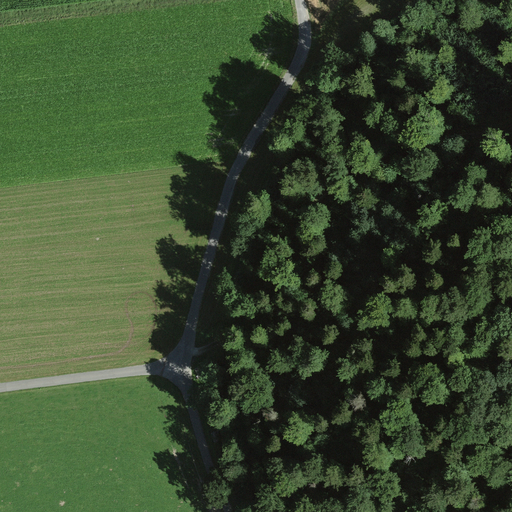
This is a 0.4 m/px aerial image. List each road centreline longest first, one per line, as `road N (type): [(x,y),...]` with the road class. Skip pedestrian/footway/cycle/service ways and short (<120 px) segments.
road 1 (residential): [(181,368),(234,173),(305,42),(300,0)]
road 2 (track): [(183,352),(223,336),(273,246),(333,189),(431,144),(479,135)]
road 3 (residential): [(181,368),(0,387)]
road 4 (residential): [(230,511),(181,368)]
